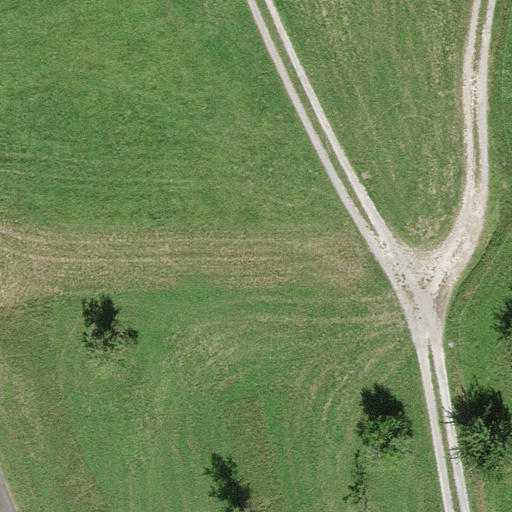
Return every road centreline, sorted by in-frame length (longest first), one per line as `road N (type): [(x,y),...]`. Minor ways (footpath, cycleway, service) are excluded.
road 1 (track): [(251,0),(356,220),(411,295),(451,511)]
road 2 (track): [(411,295),(466,253),(472,33),(480,0)]
